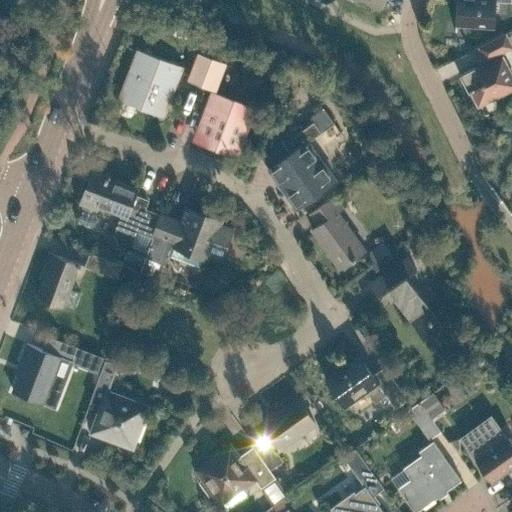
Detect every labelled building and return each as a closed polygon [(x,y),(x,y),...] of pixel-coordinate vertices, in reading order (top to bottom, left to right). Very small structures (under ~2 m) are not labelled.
[(352,0),(355,1),(355,0),(360,0),(378,9),(382,0),(352,0)] [(457,0),(456,24),(494,26),(495,0),(511,1),(511,0),(457,0)] [(511,45),(505,33),(479,47),(486,59),(511,46),(511,45)] [(233,63),(238,50),(222,43),(217,56),(233,63)] [(189,78),(203,83),(212,57),(198,52),(189,78)] [(130,114),(133,112),(136,103),(162,113),(179,68),(140,54),(119,107),(120,110),(122,112),(127,114),(130,114)] [(477,65),(459,74),(468,92),(471,91),(478,104),(511,87),(511,75),(502,56),(479,68),(477,65)] [(212,57),(203,83),(216,88),(225,62),(212,57)] [(214,95),(197,139),(236,154),(253,109),(214,95)] [(337,127),(324,108),(323,107),(310,116),(314,122),(294,136),(301,146),(291,154),(281,140),(260,155),(298,207),(336,180),(309,142),(322,133),(324,136),(337,127)] [(154,237),(163,214),(146,207),(149,200),(136,195),(138,189),(94,172),(82,203),(85,204),(82,209),(78,211),(76,216),(78,221),(90,226),(95,224),(97,218),(95,214),(91,212),(93,207),(97,209),(99,206),(122,215),(117,228),(135,235),(137,230),(154,237)] [(334,198),(311,214),(319,225),(313,229),(340,268),(366,250),(339,212),(342,209),(334,198)] [(163,214),(154,237),(140,273),(158,280),(172,244),(173,244),(169,255),(200,266),(203,257),(207,259),(209,254),(222,259),(233,229),(221,224),(222,220),(187,206),(181,221),(163,214)] [(390,236),(365,254),(373,264),(397,247),(390,236)] [(47,271),(37,296),(64,307),(79,267),(80,267),(82,264),(51,252),(44,270),(47,271)] [(91,253),(86,266),(117,278),(122,265),(91,253)] [(379,274),(369,281),(379,295),(389,288),(425,337),(442,324),(407,275),(417,268),(407,254),(396,261),(390,253),(373,265),(379,274)] [(24,365),(14,390),(43,401),(56,406),(67,376),(55,372),(60,357),(97,372),(102,357),(76,347),(48,336),(43,350),(27,343),(19,363),(24,365)] [(476,348),(462,358),(467,364),(481,354),(476,348)] [(105,360),(90,400),(101,405),(91,430),(132,446),(148,405),(107,389),(117,364),(137,372),(140,366),(120,358),(120,357),(107,352),(105,360)] [(359,355),(326,378),(346,407),(367,392),(375,402),(386,395),(395,407),(408,398),(385,366),(373,374),(359,355)] [(420,400),(432,416),(444,407),(432,391),(420,400)] [(245,433),(270,468),(282,459),(276,450),(315,423),(297,398),(270,417),(269,415),(256,424),(257,425),(245,433)] [(441,430),(432,416),(420,400),(408,408),(429,438),(441,430)] [(511,442),(492,415),(461,437),(492,480),(507,470),(511,476),(511,442)] [(410,478),(398,486),(416,511),(461,479),(433,439),(419,450),(421,453),(403,467),(410,478)] [(275,476),(270,468),(253,445),(237,456),(229,445),(216,454),(217,456),(198,470),(204,478),(199,482),(210,497),(213,495),(219,503),(253,479),(259,487),(275,476)] [(354,490),(331,506),(334,511),(384,511),(372,495),(383,487),(355,447),(343,456),(364,485),(355,492),(354,490)] [(282,484),(274,489),(281,498),(288,493),(282,484)] [(281,499),(273,505),(278,511),(279,511),(287,507),(281,499)]
